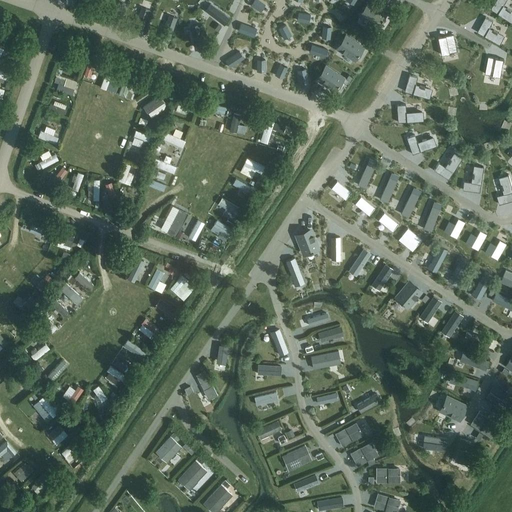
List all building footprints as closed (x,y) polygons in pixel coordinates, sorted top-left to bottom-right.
[(113,24),(125,3),(120,0),(117,0),(106,19),(113,24)] [(254,0),(251,4),(261,11),(265,4),(258,0),(254,0)] [(496,0),(491,8),(511,21),(511,10),(503,5),(506,0),(496,0)] [(229,18),(210,3),(205,10),(224,25),(229,18)] [(368,3),(360,15),(377,26),(380,20),(381,21),(382,19),(382,18),(384,14),(376,9),(377,8),(373,5),(372,6),(368,3)] [(141,33),(149,10),(141,7),(133,30),(141,33)] [(253,24),(257,15),(248,11),(244,20),(253,24)] [(297,20),(308,22),(310,14),(299,12),(297,20)] [(169,41),(177,18),(169,15),(161,38),(169,41)] [(486,17),(478,31),(500,44),(505,36),(490,27),(493,21),(486,17)] [(238,30),(254,36),(257,29),(241,23),(238,30)] [(204,48),(199,25),(191,26),(195,50),(204,48)] [(279,28),(284,39),(291,35),(286,25),(279,28)] [(323,27),(322,38),(330,39),(331,27),(323,27)] [(244,35),(241,50),(248,51),(251,37),(244,35)] [(371,35),(362,38),(365,46),(374,43),(371,35)] [(346,36),(338,48),(354,58),(362,46),(346,36)] [(450,40),(438,55),(449,64),(461,49),(450,40)] [(309,52),(325,57),(327,49),(312,44),(309,52)] [(281,61),(286,51),(275,47),(271,57),(281,61)] [(239,51),(225,60),(230,67),(243,58),(239,51)] [(67,70),(72,57),(65,54),(60,68),(67,70)] [(96,81),(99,69),(91,66),(94,56),(87,54),(80,76),(96,81)] [(489,57),(486,73),(500,76),(503,59),(489,57)] [(257,60),(257,71),(265,71),(265,60),(257,60)] [(280,64),(275,75),(282,78),(287,67),(280,64)] [(472,79),(481,79),(480,66),(471,66),(472,79)] [(109,88),(113,79),(107,77),(110,70),(102,67),(96,83),(109,88)] [(326,67),(318,79),(322,81),(322,82),(326,85),(326,84),(334,89),(337,85),(338,86),(339,84),(338,83),(342,78),(326,67)] [(297,71),(301,87),(308,85),(305,69),(297,71)] [(409,75),(405,91),(429,98),(432,89),(415,84),(417,77),(409,75)] [(56,83),(57,91),(71,90),(70,81),(56,83)] [(156,92),(141,101),(149,113),(164,103),(156,92)] [(175,100),(173,108),(184,111),(185,102),(175,100)] [(206,103),(204,112),(223,116),(225,108),(206,103)] [(473,119),(478,114),(466,104),(461,110),(473,119)] [(397,105),(398,122),(424,120),(423,111),(406,112),(405,105),(397,105)] [(445,114),(451,117),(454,111),(448,108),(445,114)] [(139,114),(137,120),(145,123),(148,116),(139,114)] [(259,140),(267,142),(272,117),(264,116),(259,140)] [(308,140),(315,124),(308,121),(301,137),(308,140)] [(430,130),(437,135),(445,126),(438,121),(430,130)] [(53,131),(56,125),(50,122),(47,129),(53,131)] [(241,131),(243,123),(236,122),(234,129),(241,131)] [(185,137),(178,134),(181,128),(174,125),(171,131),(163,127),(159,136),(182,145),(185,137)] [(38,127),(36,135),(55,141),(57,133),(38,127)] [(148,140),(150,131),(133,127),(130,135),(148,140)] [(407,138),(412,153),(436,145),(433,136),(417,142),(415,135),(407,138)] [(280,161),(288,166),(300,148),(292,143),(280,161)] [(35,145),(29,152),(35,157),(41,149),(35,145)] [(53,150),(37,159),(41,166),(57,157),(53,150)] [(156,151),(152,164),(167,168),(171,156),(156,151)] [(434,170),(448,179),(462,157),(454,152),(445,167),(439,163),(434,170)] [(133,166),(129,165),(130,158),(123,156),(118,177),(130,180),(133,166)] [(367,162),(357,184),(365,188),(375,166),(367,162)] [(463,189),(479,192),(483,166),(474,165),(471,182),(464,181),(463,189)] [(277,166),(267,178),(275,185),(285,172),(277,166)] [(76,189),(83,171),(76,168),(70,187),(76,189)] [(500,204),(511,200),(511,186),(508,174),(499,177),(504,194),(497,196),(500,204)] [(91,176),(91,185),(89,185),(88,197),(97,197),(98,176),(91,176)] [(389,177),(380,199),(387,202),(397,180),(389,177)] [(337,180),(331,187),(345,199),(351,192),(337,180)] [(255,196),(259,205),(271,200),(267,191),(255,196)] [(411,191),(401,213),(408,217),(419,195),(411,191)] [(361,196),(355,203),(369,214),(375,207),(361,196)] [(432,205),(423,228),(431,231),(440,209),(432,205)] [(336,212),(334,217),(346,222),(348,217),(336,212)] [(384,212),(379,219),(392,231),(398,224),(384,212)] [(239,225),(245,231),(255,220),(249,215),(239,225)] [(458,219),(450,234),(456,238),(465,222),(458,219)] [(28,245),(34,221),(27,220),(21,243),(28,245)] [(408,228),(402,235),(416,246),(422,239),(408,228)] [(66,244),(70,234),(57,230),(54,239),(66,244)] [(310,230),(297,235),(304,253),(317,248),(310,230)] [(480,230),(471,246),(478,250),(486,234),(480,230)] [(233,235),(224,249),(231,253),(240,239),(233,235)] [(340,259),(340,237),(331,237),(332,259),(340,259)] [(499,240),(491,256),(497,259),(506,244),(499,240)] [(430,262),(427,267),(428,268),(436,272),(448,250),(440,246),(431,263),(430,262)] [(363,248),(348,270),(356,275),(371,253),(363,248)] [(111,267),(119,270),(124,254),(116,252),(111,267)] [(135,280),(143,257),(135,254),(127,277),(135,280)] [(294,257),(286,261),(294,280),(293,281),(295,286),(296,286),(304,282),(294,257)] [(451,275),(448,280),(449,280),(457,285),(470,261),(461,257),(452,275),(451,275)] [(209,268),(213,274),(226,264),(221,258),(209,268)] [(81,268),(85,262),(79,259),(76,265),(81,268)] [(490,272),(498,267),(493,259),(485,263),(490,272)] [(145,260),(140,269),(145,272),(151,263),(145,260)] [(144,282),(160,290),(165,281),(158,277),(162,268),(153,264),(144,282)] [(385,264),(371,284),(379,290),(393,269),(385,264)] [(48,265),(40,276),(35,283),(41,288),(55,270),(48,265)] [(73,273),(86,286),(91,281),(78,268),(73,273)] [(511,272),(506,270),(501,281),(511,285),(511,272)] [(474,289),(471,294),(472,294),(480,299),(493,275),(485,271),(475,289),(474,289)] [(181,273),(169,284),(175,291),(187,280),(181,273)] [(192,292),(200,298),(210,285),(202,279),(192,292)] [(58,286),(77,303),(83,296),(64,280),(58,286)] [(409,282),(397,296),(408,306),(420,291),(409,282)] [(346,293),(360,303),(364,298),(350,287),(346,293)] [(50,293),(65,301),(67,296),(52,288),(50,293)] [(50,292),(45,297),(64,315),(69,309),(50,292)] [(511,299),(496,292),(493,300),(510,308),(509,309),(511,309),(511,299)] [(154,302),(163,306),(166,300),(157,296),(154,302)] [(433,296),(419,316),(427,322),(441,301),(433,296)] [(180,317),(187,320),(194,305),(187,302),(180,317)] [(372,303),(368,309),(383,318),(387,312),(372,303)] [(288,308),(288,317),(295,317),(295,321),(304,320),(303,307),(288,308)] [(150,329),(156,323),(144,309),(137,316),(150,329)] [(455,310),(441,331),(449,336),(463,315),(455,310)] [(327,313),(308,319),(310,325),(329,319),(327,313)] [(44,325),(51,332),(57,327),(49,319),(44,325)] [(172,324),(164,337),(171,341),(179,329),(172,324)] [(341,325),(318,332),(321,341),(334,337),(334,338),(344,335),(343,334),(341,325)] [(278,329),(270,333),(278,355),(287,352),(278,329)] [(467,331),(463,340),(487,349),(490,341),(490,340),(485,338),(467,331)] [(35,345),(40,342),(35,335),(25,342),(28,347),(33,343),(35,345)] [(35,360),(50,349),(45,342),(30,353),(35,360)] [(219,345),(217,358),(226,359),(227,346),(219,345)] [(163,352),(155,348),(148,361),(156,366),(163,352)] [(338,350),(311,356),(313,368),(340,363),(338,350)] [(460,360),(459,361),(465,363),(465,362),(485,370),(489,361),(463,351),(460,360)] [(49,382),(66,371),(60,362),(43,373),(49,382)] [(108,386),(115,389),(124,372),(108,364),(105,370),(114,375),(108,386)] [(257,365),(257,374),(279,375),(280,366),(257,365)] [(356,365),(340,366),(341,374),(356,373),(356,365)] [(312,373),(315,381),(331,377),(328,368),(312,373)] [(132,383),(139,389),(150,376),(143,370),(132,383)] [(204,370),(196,374),(209,399),(217,395),(204,370)] [(449,381),(449,382),(454,384),(454,383),(475,390),(478,380),(452,372),(449,381)] [(15,386),(19,392),(27,385),(23,380),(15,386)] [(73,406),(83,386),(73,381),(64,401),(73,406)] [(97,383),(89,389),(100,404),(108,398),(97,383)] [(511,396),(493,385),(486,397),(506,409),(511,399),(511,396)] [(278,395),(277,393),(276,392),(275,392),(274,391),(269,393),(255,397),(256,404),(278,399),(278,398),(278,396),(278,395)] [(336,391),(315,395),(317,403),(338,399),(336,391)] [(117,404),(123,411),(135,400),(129,393),(117,404)] [(38,398),(51,418),(56,414),(44,394),(38,398)] [(374,394),(370,397),(370,398),(357,405),(361,412),(380,401),(379,400),(379,398),(378,396),(377,395),(376,394),(375,394),(374,394)] [(198,412),(210,402),(204,396),(193,406),(198,412)] [(460,419),(466,406),(449,397),(443,410),(460,419)] [(330,417),(345,410),(342,402),(327,409),(330,417)] [(37,415),(44,423),(51,417),(43,409),(37,415)] [(479,411),(471,424),(490,436),(498,424),(479,411)] [(113,416),(102,427),(109,434),(120,423),(113,416)] [(277,421),(256,431),(259,438),(281,428),(277,421)] [(356,422),(335,433),(342,445),(363,434),(356,422)] [(60,423),(49,429),(57,444),(68,437),(60,423)] [(424,435),(422,448),(445,451),(447,438),(424,435)] [(181,447),(170,436),(156,451),(167,461),(181,447)] [(460,438),(454,460),(467,464),(473,441),(460,438)] [(88,452),(94,458),(105,445),(99,440),(88,452)] [(371,441),(350,453),(357,465),(378,454),(371,441)] [(61,450),(68,461),(80,453),(73,443),(61,450)] [(289,459),(290,461),(290,462),(292,467),(293,468),(298,465),(311,459),(305,445),(286,454),(287,455),(287,456),(288,458),(289,459)] [(395,451),(393,445),(379,449),(381,454),(395,451)] [(403,454),(396,456),(403,472),(409,469),(403,454)] [(195,460),(181,476),(192,486),(207,470),(195,460)] [(83,482),(88,465),(81,463),(76,479),(83,482)] [(33,469),(26,466),(22,474),(29,478),(33,469)] [(376,467),(376,482),(400,482),(400,467),(376,467)] [(315,474),(294,482),(297,491),(319,483),(315,474)] [(46,480),(39,482),(41,489),(48,487),(46,480)] [(411,492),(411,484),(398,483),(397,492),(411,492)] [(221,484),(206,500),(218,510),(232,494),(221,484)] [(59,501),(65,505),(75,490),(68,486),(59,501)] [(378,493),(374,507),(392,511),(396,511),(400,499),(378,493)] [(342,496),(317,500),(319,510),(343,506),(342,496)]
